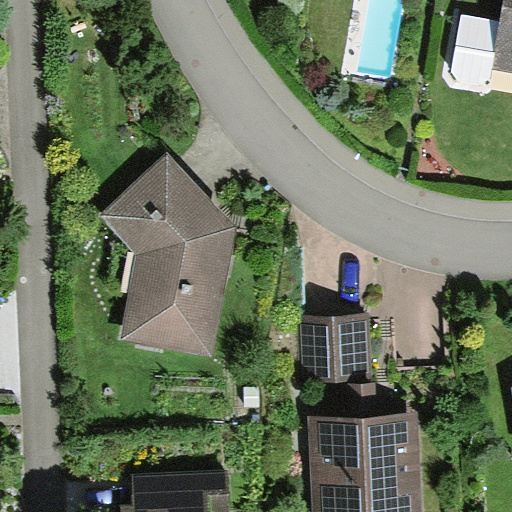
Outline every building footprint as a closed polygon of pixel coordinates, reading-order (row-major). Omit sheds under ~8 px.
[(511,0),(499,0),(489,70),(511,73),(511,0)] [(93,210),(129,248),(112,336),(203,353),(228,223),(158,149),(93,210)] [(364,310),(292,315),(296,381),(368,377),(364,310)] [(414,511),(410,409),(304,414),(307,511),(414,511)] [(117,470),(118,511),(218,511),(217,466),(117,470)]
